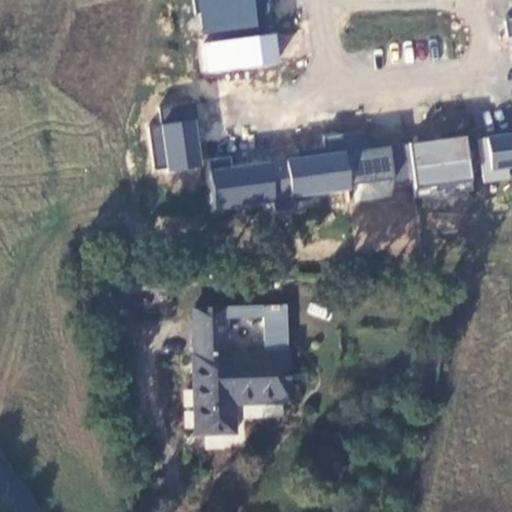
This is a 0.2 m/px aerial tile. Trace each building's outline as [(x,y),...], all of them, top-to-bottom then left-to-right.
[(196,0),(200,37),(197,38),(200,72),(280,66),(277,32),(258,34),(255,0),(196,0)] [(187,102),(165,111),(171,124),(192,115),(187,102)] [(157,173),(203,164),(195,118),(148,126),(157,173)] [(483,182),(510,179),(509,167),(511,166),(511,131),(478,135),(483,182)] [(414,188),(472,184),(468,137),(411,141),(414,188)] [(353,201),(395,197),(391,149),(211,164),(215,209),(276,205),(275,197),(352,191),(353,201)] [(356,200),(354,244),(410,247),(412,203),(356,200)] [(287,307),(194,309),(195,318),(196,357),(194,357),(196,436),(235,435),(234,405),(290,403),(287,307)]
